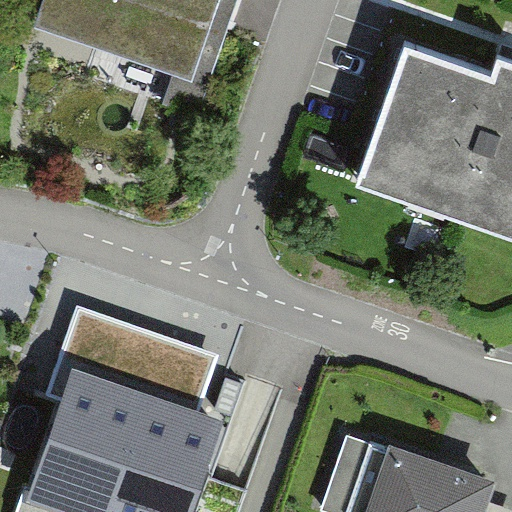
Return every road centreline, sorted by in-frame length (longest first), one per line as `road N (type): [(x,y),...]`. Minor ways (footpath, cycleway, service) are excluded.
road 1 (residential): [(217,281),(511,386)]
road 2 (residential): [(311,0),(217,281)]
road 3 (residential): [(0,208),(217,281)]
